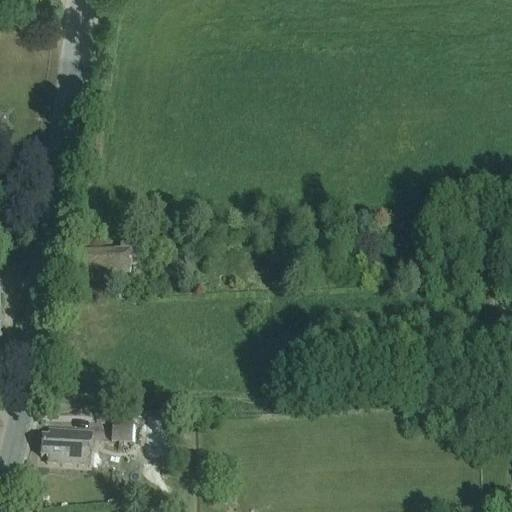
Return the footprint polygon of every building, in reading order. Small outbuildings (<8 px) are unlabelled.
[(174,241),(120,242),(121,254),(129,254),(130,259),(142,259),(142,256),(158,256),(158,261),(182,260),(182,253),(175,253),(174,241)] [(130,259),(129,254),(121,254),(74,255),(74,273),(80,273),(80,278),(91,278),(91,283),(130,282),(130,259)] [(183,262),(159,263),(160,280),(184,279),(183,262)] [(111,423),(110,445),(131,446),(132,424),(111,423)] [(89,469),(91,437),(49,434),(48,441),(41,441),(40,460),(47,460),(47,467),(89,469)]
